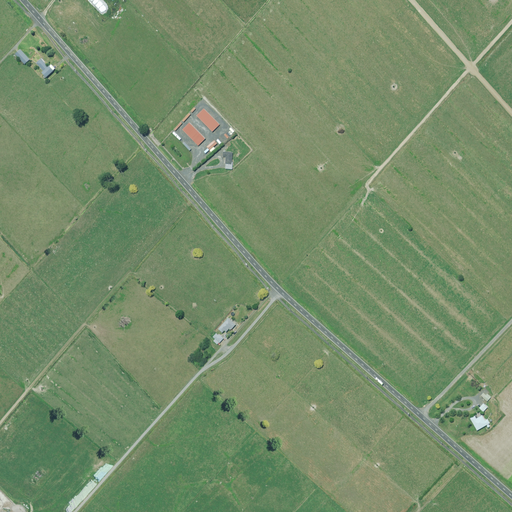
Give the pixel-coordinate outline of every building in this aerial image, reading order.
[(68,29),(63,24),(59,29),(68,36),(73,30),(70,28),(68,29)] [(21,49),(16,54),(25,64),(30,59),(21,49)] [(37,63),(44,72),(43,73),(47,78),(55,71),(54,70),(55,69),(52,65),(48,68),(41,59),(37,63)] [(220,125),(204,108),(197,115),(213,132),(220,125)] [(206,139),(190,122),(183,129),(199,146),(206,139)] [(223,159),(224,159),(224,163),(226,164),(226,169),(233,169),(233,163),(232,163),(233,153),(224,152),(223,159)] [(236,325),(229,318),(219,329),(223,333),(225,330),(227,332),(230,329),(231,330),(236,325)] [(214,341),(218,344),(219,343),(220,343),(224,339),(220,334),(219,335),(217,333),(214,337),(216,339),(214,341)] [(484,393),(481,395),(483,397),(483,398),(487,402),(491,397),(487,394),(486,395),(484,393)] [(488,407),(484,404),(480,408),(483,412),(488,407)] [(487,425),(488,428),(490,427),(489,424),(490,423),(488,419),(485,421),(482,416),(476,419),(475,416),(471,419),(478,430),(487,425)]
